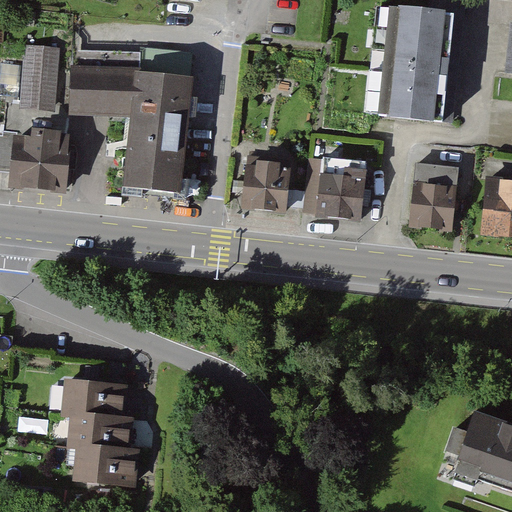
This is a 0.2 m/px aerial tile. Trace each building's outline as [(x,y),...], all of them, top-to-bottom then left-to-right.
[(460,12),(376,4),(364,126),(448,133),(460,12)] [(54,109),(61,49),(19,45),(13,105),(54,109)] [(119,188),(182,192),(188,77),(72,71),(70,117),(122,120),(119,188)] [(70,136),(8,131),(3,189),(65,194),(70,136)] [(368,167),(312,159),(304,215),(360,223),(368,167)] [(289,215),(291,163),(240,161),(238,213),(289,215)] [(469,179),(413,170),(403,230),(459,239),(469,179)] [(511,177),(483,175),(476,240),(511,244),(511,177)] [(71,411),(127,417),(130,386),(65,379),(62,410),(71,411)] [(77,445),(132,451),(135,418),(127,417),(71,411),(68,444),(77,445)] [(511,427),(464,411),(441,476),(511,500),(511,427)] [(77,445),(73,482),(137,488),(141,452),(132,451),(77,445)]
